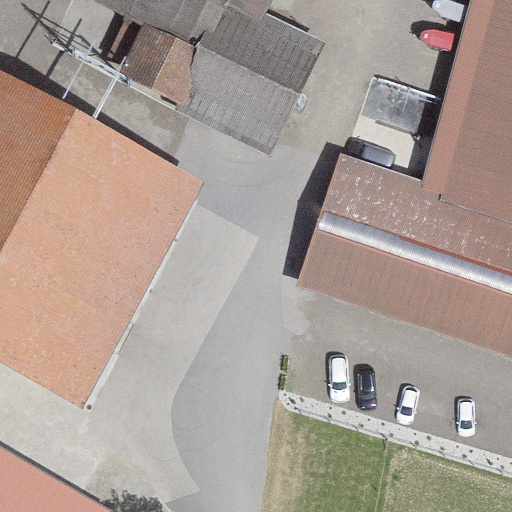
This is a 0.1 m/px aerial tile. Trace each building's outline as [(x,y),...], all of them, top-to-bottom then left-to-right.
[(270,0),(112,0),(141,15),(203,45),(180,93),(176,99),(265,144),(322,35),(267,7),(270,0)] [(511,0),(470,0),(424,175),(341,146),(298,279),(511,350),(511,0)] [(118,63),(180,93),(203,45),(141,15),(118,63)] [(204,170),(0,63),(0,342),(89,389),(204,170)] [(3,440),(0,445),(0,511),(98,511),(106,497),(3,440)] [(103,511),(129,511),(109,501),(103,511)]
